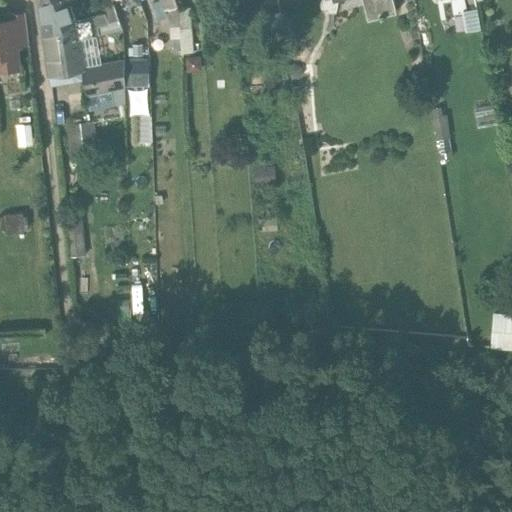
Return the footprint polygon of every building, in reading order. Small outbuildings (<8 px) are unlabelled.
[(42,0),(46,28),(77,17),(84,15),(85,15),(79,0),(42,0)] [(137,0),(116,6),(120,17),(145,13),(139,0),(137,0)] [(146,0),(142,1),(149,21),(164,17),(160,7),(158,7),(156,0),(146,0)] [(364,0),(370,20),(382,17),(382,19),(387,18),(386,16),(399,13),(395,0),(364,0)] [(115,19),(120,17),(116,6),(115,4),(110,5),(115,19)] [(13,13),(14,20),(16,20),(18,42),(29,41),(26,11),(13,13)] [(84,15),(77,17),(79,28),(86,26),(84,15)] [(2,17),(0,17),(0,63),(0,66),(21,64),(18,42),(16,20),(14,20),(2,21),(2,17)] [(46,28),(51,72),(57,71),(85,66),(85,64),(79,28),(77,17),(46,28)] [(124,29),(120,17),(115,19),(113,20),(118,32),(124,29)] [(192,30),(182,30),(183,53),(193,52),(192,30)] [(125,45),(105,47),(107,60),(85,64),(85,66),(57,71),(58,78),(76,75),(78,89),(69,91),(70,98),(84,96),(82,88),(89,87),(90,89),(126,83),(125,45)] [(511,341),(511,306),(497,306),(496,341),(511,341)]
